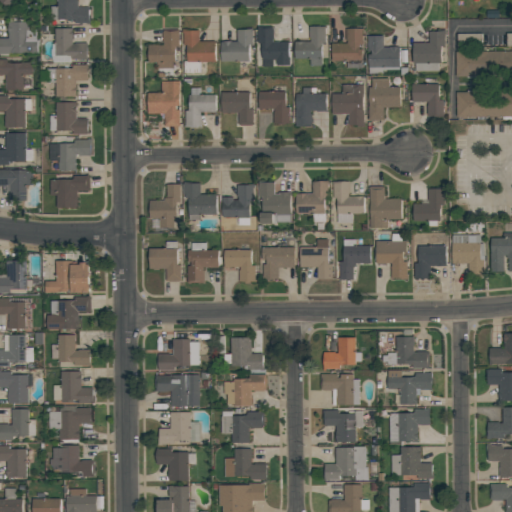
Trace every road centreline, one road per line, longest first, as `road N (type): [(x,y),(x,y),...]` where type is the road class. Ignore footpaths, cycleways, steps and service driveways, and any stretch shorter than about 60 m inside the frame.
road 1 (residential): [(122,0),(124,511)]
road 2 (residential): [(124,317),(511,309)]
road 3 (residential): [(124,154),(414,155)]
road 4 (residential): [(461,310),(459,511)]
road 5 (residential): [(294,313),(293,511)]
road 6 (residential): [(0,227),(125,241)]
